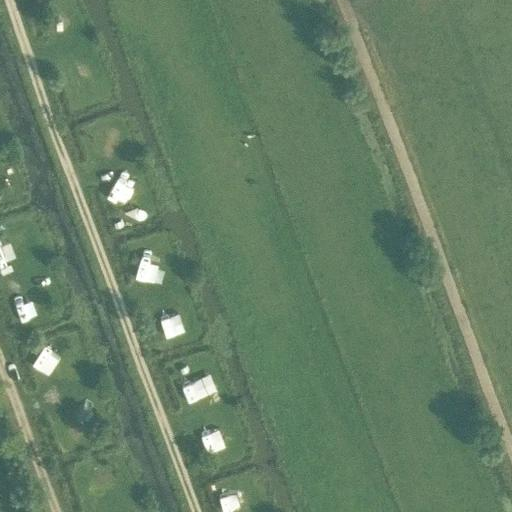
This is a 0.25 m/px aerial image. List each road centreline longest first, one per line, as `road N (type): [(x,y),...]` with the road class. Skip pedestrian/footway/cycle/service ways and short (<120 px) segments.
road 1 (track): [(7,0),(196,511)]
road 2 (track): [(340,0),(511,436)]
road 3 (track): [(0,364),(56,511)]
